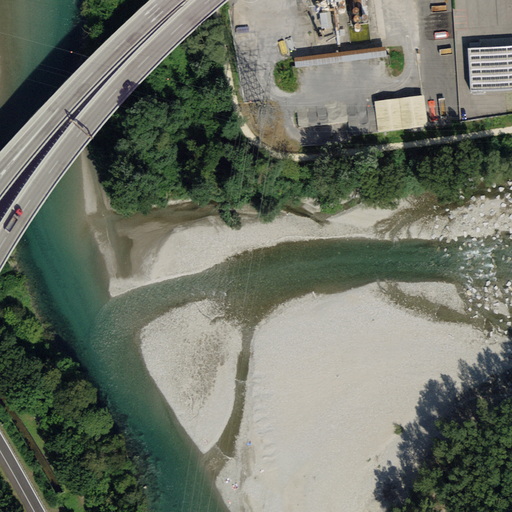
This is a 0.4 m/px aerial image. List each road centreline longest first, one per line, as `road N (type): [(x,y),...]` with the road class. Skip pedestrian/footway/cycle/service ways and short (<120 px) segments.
road 1 (motorway): [(0,245),(87,122),(208,0)]
road 2 (track): [(84,511),(58,453),(0,371)]
road 3 (track): [(209,0),(248,142)]
road 4 (motorway): [(84,81),(0,186)]
